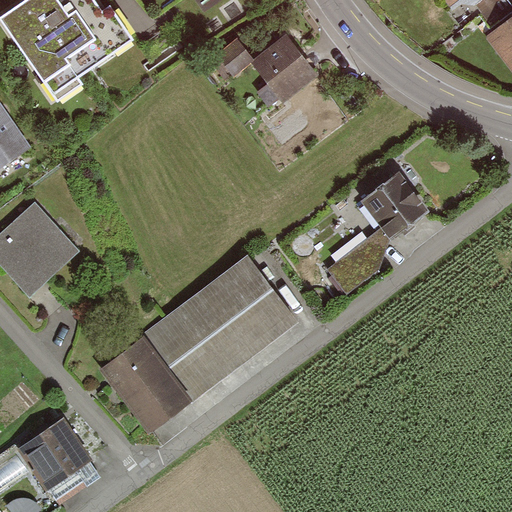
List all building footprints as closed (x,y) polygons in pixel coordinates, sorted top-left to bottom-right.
[(30,0),(0,21),(58,103),(85,84),(80,77),(131,41),(108,8),(101,13),(91,0),(30,0)] [(511,8),(505,0),(481,0),(476,4),(495,28),(511,14),(511,8)] [(511,18),(502,27),(486,39),(511,72),(511,18)] [(280,46),(253,66),(269,88),(259,95),(269,108),(280,100),(284,105),(316,81),(286,41),(280,46)] [(238,44),(218,59),(233,78),(252,63),(238,44)] [(0,175),(33,152),(0,105),(0,175)] [(431,211),(400,172),(362,202),(394,241),(412,226),(431,211)] [(36,203),(0,235),(0,266),(30,300),(81,253),(36,203)] [(381,230),(329,270),(348,294),(378,272),(389,240),(381,230)] [(299,321),(248,256),(146,334),(195,400),(299,321)] [(146,334),(101,368),(114,385),(151,433),(195,400),(146,334)] [(43,433),(18,449),(57,507),(102,479),(64,417),(43,433)]
